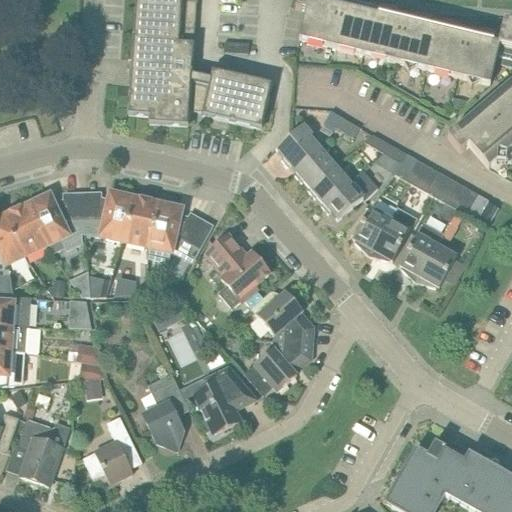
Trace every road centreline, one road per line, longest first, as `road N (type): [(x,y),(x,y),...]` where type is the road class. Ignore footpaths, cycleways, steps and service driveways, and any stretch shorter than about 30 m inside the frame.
road 1 (residential): [(356,316),(241,182),(84,145)]
road 2 (residential): [(356,316),(296,423),(114,511)]
road 3 (residential): [(511,196),(341,100),(298,96)]
road 4 (residential): [(324,511),(354,490),(416,383)]
road 5 (residential): [(84,145),(93,0)]
